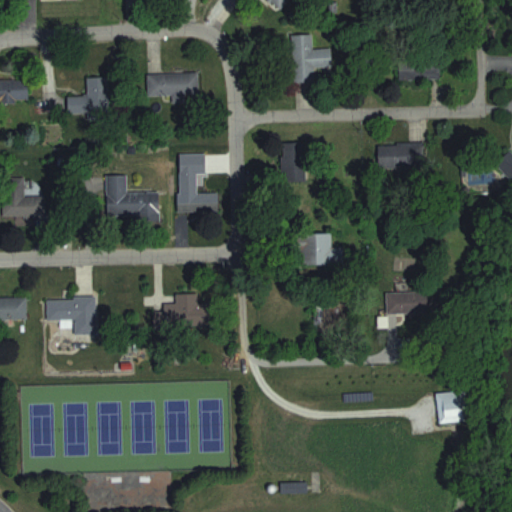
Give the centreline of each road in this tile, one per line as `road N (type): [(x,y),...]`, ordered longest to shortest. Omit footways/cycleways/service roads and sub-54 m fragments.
road 1 (residential): [(184,35),(209,46),(226,69),(245,325)]
road 2 (residential): [(484,115),(233,118)]
road 3 (residential): [(0,260),(235,250)]
road 4 (residential): [(397,338),(318,366),(279,364),(253,358),(245,325)]
road 5 (residential): [(27,38),(184,35)]
